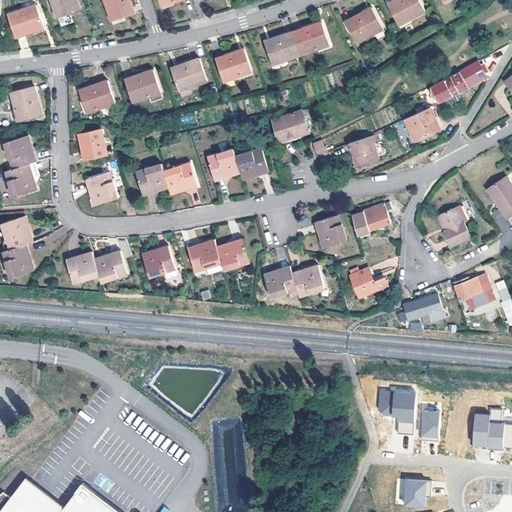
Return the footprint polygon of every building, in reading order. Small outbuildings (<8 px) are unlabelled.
[(52,0),(59,18),(79,10),(75,0),(52,0)] [(128,0),(105,0),(112,20),(133,12),(131,8),(128,0)] [(420,0),(403,0),(401,2),(402,4),(391,10),(401,29),(428,14),(420,0)] [(389,8),(391,10),(402,4),(401,2),(389,8)] [(27,11),(26,8),(9,14),(17,37),(46,26),(39,6),(27,11)] [(374,12),(363,18),(364,20),(376,14),(374,12)] [(385,32),(376,14),(364,20),(363,18),(347,26),(358,47),(385,32)] [(331,48),(325,27),(313,31),(312,29),(295,34),(302,57),(331,48)] [(273,66),(302,57),(295,34),(278,40),(279,43),(266,46),(273,66)] [(252,73),(246,54),(234,57),(233,55),(216,61),(223,82),(252,73)] [(207,82),(199,59),(182,65),(183,68),(171,72),(178,92),(207,82)] [(479,66),(477,63),(459,73),(432,86),(435,95),(436,97),(441,103),(469,89),(468,87),(485,77),(484,74),(487,73),(484,68),(482,64),(479,66)] [(161,93),(154,74),(142,78),(142,75),(124,81),(132,103),(149,97),(161,93)] [(115,105),(108,82),(90,87),(91,90),(79,94),(86,114),(115,105)] [(35,104),(38,104),(34,87),(11,92),(18,122),(38,117),(35,104)] [(163,99),(161,93),(149,97),(151,103),(163,99)] [(407,118),(417,141),(442,130),(434,111),(432,106),(407,118)] [(446,128),(438,110),(434,111),(442,130),(446,128)] [(309,133),(302,112),(273,122),(281,143),(309,133)] [(185,113),(183,121),(192,123),(194,115),(185,113)] [(108,155),(101,129),(80,134),(83,145),(84,149),(82,150),(85,161),(108,155)] [(29,164),(36,161),(34,153),(28,135),(6,142),(13,168),(29,164)] [(355,151),(357,157),(355,159),(357,163),(360,165),(380,157),(373,140),(375,139),(373,135),(369,137),(350,144),(353,151),(355,151)] [(325,149),(322,142),(313,145),(317,155),(327,151),(326,149),(325,149)] [(263,149),(237,157),(242,172),(244,179),(257,175),(270,171),(263,149)] [(216,180),(242,172),(237,157),(235,150),(209,159),(216,180)] [(190,163),(165,172),(170,188),(173,195),(198,186),(190,163)] [(13,168),(6,171),(15,197),(37,190),(29,164),(13,168)] [(165,172),(163,165),(137,175),(145,197),(170,188),(165,172)] [(118,197),(110,171),(87,179),(95,205),(118,197)] [(511,181),(508,175),(491,187),(502,203),(500,204),(509,217),(511,214),(511,181)] [(489,188),(500,204),(502,203),(491,187),(489,188)] [(365,211),(354,215),(360,236),(372,232),(372,230),(391,223),(388,212),(392,210),(390,203),(365,212),(365,211)] [(449,229),(446,230),(453,245),(472,236),(466,222),(468,220),(461,205),(442,214),(449,229)] [(449,229),(442,214),(439,215),(446,230),(449,229)] [(347,240),(339,215),(317,222),(320,231),(325,247),(347,240)] [(26,244),(33,242),(30,233),(24,216),(3,223),(11,249),(26,244)] [(450,247),(453,245),(446,230),(443,232),(450,247)] [(243,237),(217,246),(222,262),(224,269),(251,260),(243,237)] [(217,246),(215,239),(189,248),(197,270),(222,262),(217,246)] [(11,249),(3,251),(12,277),(35,270),(26,244),(11,249)] [(396,250),(394,244),(386,247),(388,253),(396,250)] [(175,269),(167,246),(143,254),(150,277),(163,272),(165,278),(175,274),(173,269),(175,269)] [(99,275),(101,281),(128,273),(121,250),(95,259),(99,275)] [(95,259),(92,252),(67,261),(75,283),(99,275),(95,259)] [(208,273),(222,270),(221,265),(206,269),(208,273)] [(298,289),(300,296),(327,287),(320,265),(293,273),(298,289)] [(353,275),(361,271),(359,266),(351,269),(353,275)] [(293,273),(291,267),(266,275),(273,297),(298,289),(293,273)] [(361,271),(353,275),(362,296),(389,286),(386,277),(375,282),(374,278),(370,268),(361,271)] [(467,277),(453,282),(465,311),(494,299),(485,274),(469,281),(467,277)] [(495,282),(508,326),(511,324),(511,302),(505,279),(495,282)] [(412,301),(403,308),(405,313),(402,314),(407,323),(419,316),(430,313),(432,320),(445,317),(437,294),(427,297),(412,301)] [(415,434),(417,392),(381,390),(380,409),(384,414),(394,415),(394,412),(400,413),(399,415),(398,433),(415,434)] [(491,414),(489,449),(498,449),(498,447),(511,447),(511,423),(502,423),(503,409),(491,408),(491,414)] [(439,440),(441,411),(424,410),(422,439),(426,439),(426,438),(431,438),(431,440),(439,440)] [(441,411),(439,440),(449,441),(449,436),(457,436),(459,412),(441,411)] [(489,449),(491,414),(470,413),(468,445),(474,445),(474,448),(489,449)] [(0,511),(122,511),(84,482),(66,507),(27,477),(11,498),(3,492),(0,495),(0,511)] [(433,480),(408,479),(406,504),(426,506),(427,489),(432,489),(433,480)]
